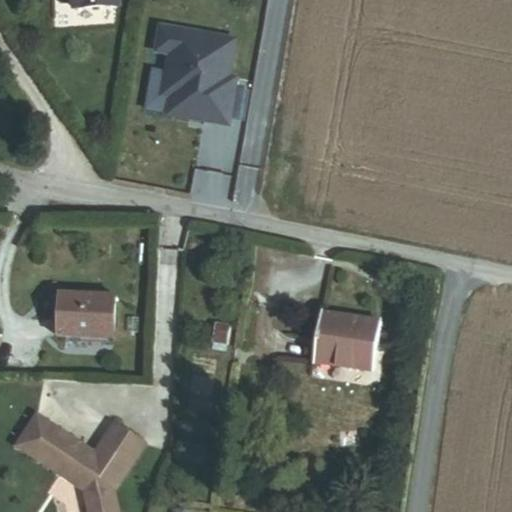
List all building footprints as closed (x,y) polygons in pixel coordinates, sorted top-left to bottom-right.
[(73,0),(74,8),(76,8),(119,6),(118,0),(73,0)] [(237,43),(161,29),(156,54),(170,56),(163,97),(171,99),(167,117),(228,128),(237,82),(230,80),(237,43)] [(61,343),(114,345),(116,303),(63,300),(61,343)] [(327,367),(387,376),(394,330),(334,321),(327,367)] [(228,346),(231,326),(215,324),(212,343),(228,346)] [(80,448),(82,446),(37,416),(17,447),(85,491),(89,511),(118,511),(114,492),(145,445),(115,425),(96,454),(92,452),(90,455),(80,448)]
